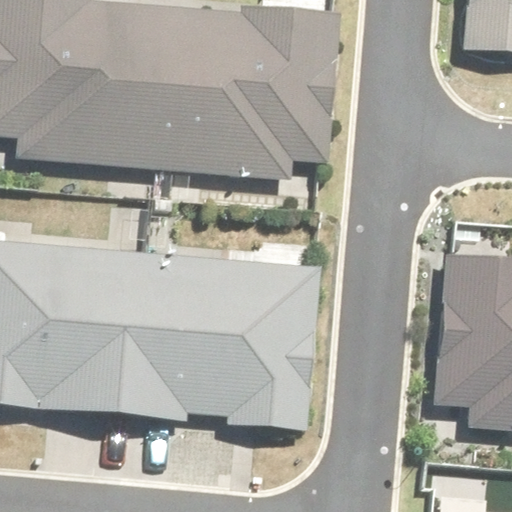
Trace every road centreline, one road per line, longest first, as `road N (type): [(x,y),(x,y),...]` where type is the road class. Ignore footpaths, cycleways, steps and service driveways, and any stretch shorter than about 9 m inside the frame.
road 1 (residential): [(351,511),(385,140)]
road 2 (residential): [(385,140),(394,0)]
road 3 (residential): [(385,140),(511,151)]
